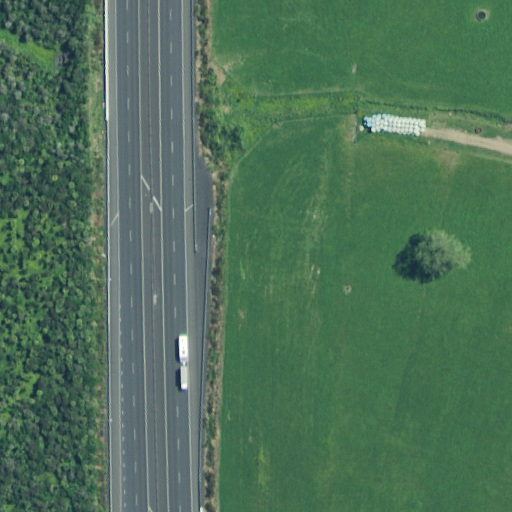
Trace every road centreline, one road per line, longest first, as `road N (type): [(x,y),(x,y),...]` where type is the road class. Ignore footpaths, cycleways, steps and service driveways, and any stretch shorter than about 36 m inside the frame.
road 1 (motorway): [(171,0),(183,511)]
road 2 (motorway): [(135,511),(126,0)]
